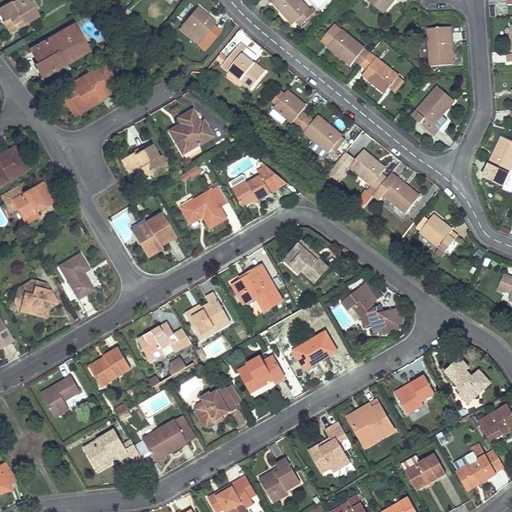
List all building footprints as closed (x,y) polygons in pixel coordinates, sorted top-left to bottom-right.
[(29,0),(17,0),(12,3),(0,9),(0,14),(4,22),(11,18),(17,28),(38,16),(29,0)] [(297,21),(309,10),(299,0),(267,0),(270,3),(272,1),(293,25),(297,21)] [(383,14),(394,0),(366,0),(383,14)] [(197,8),(183,24),(202,40),(200,43),(205,48),(215,36),(209,31),(216,23),(197,8)] [(301,26),(315,13),(311,9),(309,10),(297,21),(301,26)] [(200,43),(202,40),(183,24),(179,29),(198,45),(200,43)] [(47,75),(56,70),(65,65),(62,59),(86,46),(74,25),(32,49),(47,75)] [(452,65),(449,27),(428,29),(431,66),(452,65)] [(342,31),(328,48),(357,71),(385,93),(390,87),(398,76),(370,54),(342,31)] [(226,55),(236,42),(232,39),(222,52),(226,55)] [(251,89),(265,72),(252,62),(242,54),(245,50),(246,49),(240,44),(223,67),(251,89)] [(255,59),(245,50),(242,54),(252,62),(255,59)] [(497,61),(505,61),(505,52),(497,52),(497,61)] [(78,108),(88,102),(99,95),(101,99),(110,94),(96,70),(66,88),(68,91),(78,108)] [(395,91),(403,80),(398,76),(390,87),(395,91)] [(438,87),(412,117),(434,136),(439,130),(433,125),(441,116),(454,101),(438,87)] [(76,115),(101,100),(101,99),(99,95),(88,102),(78,108),(68,91),(63,93),(76,115)] [(329,153),(332,149),(341,138),(342,136),(318,117),(313,121),(308,117),(302,112),(306,107),(287,91),(274,108),(294,125),(291,129),(294,132),(297,128),(298,128),(314,141),(329,153)] [(200,122),(196,116),(192,110),(178,118),(183,127),(171,134),(182,153),(212,136),(203,120),(200,122)] [(439,130),(447,121),(441,116),(433,125),(439,130)] [(335,151),(344,140),(341,138),(332,149),(335,151)] [(495,167),(492,174),(506,180),(509,173),(511,166),(511,142),(502,138),(490,164),(495,167)] [(324,158),(329,153),(314,141),(310,147),(324,158)] [(159,156),(156,150),(152,144),(135,154),(134,152),(125,157),(134,172),(135,172),(141,181),(152,175),(151,174),(166,165),(160,155),(159,156)] [(0,185),(26,170),(20,159),(14,148),(0,155),(0,185)] [(381,174),(385,169),(363,151),(349,167),(378,190),(373,195),(379,200),(383,195),(406,214),(419,197),(391,174),(387,179),(381,174)] [(121,159),(130,174),(134,172),(125,157),(121,159)] [(197,175),(193,169),(185,174),(187,178),(188,180),(197,175)] [(285,185),(264,169),(256,174),(259,178),(246,185),(245,183),(231,191),(241,209),(254,201),(255,203),(268,195),(285,185)] [(176,179),(179,183),(187,178),(185,174),(176,179)] [(18,186),(1,196),(10,212),(17,208),(23,219),(35,212),(45,206),(42,200),(45,197),(44,194),(48,191),(44,184),(23,195),(18,186)] [(216,188),(180,209),(188,223),(200,216),(202,219),(209,229),(225,220),(218,209),(227,205),(216,188)] [(25,223),(37,216),(35,212),(23,219),(25,223)] [(158,244),(159,245),(159,247),(173,238),(159,215),(132,232),(144,252),(158,244)] [(452,232),(453,231),(433,215),(429,221),(423,229),(420,232),(439,248),(445,252),(455,241),(458,237),(452,232)] [(200,216),(188,223),(190,226),(202,219),(200,216)] [(423,229),(429,221),(425,218),(419,226),(423,229)] [(304,239),(296,246),(289,254),(295,259),(293,261),(301,269),(312,281),(327,267),(315,254),(317,252),(304,239)] [(455,241),(445,252),(450,256),(459,244),(455,241)] [(147,257),(161,249),(159,247),(158,244),(144,252),(147,257)] [(442,257),(445,252),(439,248),(436,252),(442,257)] [(284,258),(298,272),(301,269),(293,261),(295,259),(289,254),(284,258)] [(80,256),(60,267),(78,299),(93,291),(83,274),(88,271),(80,256)] [(245,280),(231,288),(242,307),(254,300),(262,313),(280,303),(260,269),(251,273),(253,278),(246,282),(245,280)] [(251,273),(244,277),(245,280),(246,282),(253,278),(251,273)] [(511,277),(504,274),(497,289),(504,292),(505,291),(511,294),(509,300),(511,300),(511,277)] [(35,287),(32,282),(18,290),(22,297),(19,309),(19,311),(39,316),(42,309),(48,311),(58,304),(51,292),(49,291),(35,287)] [(47,285),(32,282),(35,287),(49,291),(47,285)] [(401,331),(396,308),(379,312),(375,307),(372,310),(369,306),(379,299),(372,291),(370,289),(367,286),(365,284),(359,288),(359,289),(349,296),(345,300),(343,298),(338,301),(340,303),(339,304),(346,312),(350,309),(358,320),(361,328),(368,326),(370,334),(379,332),(380,336),(401,331)] [(206,332),(207,333),(207,334),(230,322),(213,294),(205,298),(209,305),(200,310),(201,312),(188,320),(198,337),(206,332)] [(188,320),(201,312),(200,310),(198,307),(185,314),(188,320)] [(48,311),(42,309),(39,316),(45,319),(48,311)] [(0,349),(12,342),(0,323),(0,349)] [(176,352),(190,344),(181,328),(172,334),(166,324),(137,340),(147,357),(169,344),(174,353),(176,352)] [(301,367),(310,362),(318,357),(320,360),(335,351),(323,332),(291,351),(301,367)] [(118,349),(110,353),(103,357),(106,361),(90,371),(99,386),(129,369),(118,349)] [(174,353),(165,358),(169,364),(180,358),(176,352),(174,353)] [(103,357),(87,366),(90,371),(106,361),(103,357)] [(301,367),(303,370),(320,360),(318,357),(310,362),(301,367)] [(185,368),(180,358),(169,364),(170,365),(169,369),(167,370),(171,375),(171,376),(185,368)] [(239,377),(249,394),(263,386),(259,380),(266,376),(269,382),(271,384),(281,379),(270,359),(262,363),(258,359),(246,366),(249,371),(239,377)] [(470,370),(460,359),(446,373),(460,388),(458,389),(462,394),(460,396),(466,402),(488,382),(479,372),(472,378),(467,373),(470,370)] [(246,366),(236,372),(239,377),(249,371),(246,366)] [(54,418),(61,413),(68,409),(64,401),(79,392),(70,376),(40,393),(54,418)] [(159,383),(155,376),(148,381),(151,387),(159,383)] [(266,376),(259,380),(263,386),(269,382),(266,376)] [(433,394),(428,385),(422,376),(409,384),(411,387),(395,397),(407,416),(423,406),(420,402),(433,394)] [(491,385),(488,382),(466,402),(469,406),(491,385)] [(409,384),(393,394),(395,397),(411,387),(409,384)] [(224,392),(222,388),(208,396),(207,395),(199,398),(202,404),(194,408),(192,413),(201,428),(207,429),(216,424),(214,421),(220,418),(234,409),(233,407),(239,404),(241,402),(232,387),(224,392)] [(371,409),(361,415),(351,421),(361,441),(374,433),(378,440),(394,431),(377,401),(369,405),(371,409)] [(124,403),(114,409),(118,415),(128,410),(124,403)] [(369,405),(348,417),(351,421),(361,415),(371,409),(369,405)] [(497,432),(499,431),(501,430),(503,434),(511,429),(511,412),(508,406),(479,423),(485,433),(494,428),(497,432)] [(183,416),(176,420),(183,433),(191,428),(183,416)] [(154,457),(162,452),(170,448),(172,451),(196,437),(191,428),(183,433),(176,420),(144,439),(154,457)] [(347,439),(339,425),(326,432),(330,440),(332,444),(319,451),(318,447),(309,452),(322,475),(331,470),(333,474),(351,464),(339,443),(347,439)] [(485,433),(488,438),(497,432),(494,428),(485,433)] [(140,461),(128,441),(120,446),(111,433),(94,442),(96,446),(86,452),(92,461),(89,463),(94,473),(107,466),(108,459),(113,457),(119,466),(127,469),(140,461)] [(361,441),(365,447),(378,440),(374,433),(361,441)] [(332,444),(330,440),(318,447),(319,451),(332,444)] [(94,442),(81,450),(89,463),(92,461),(86,452),(96,446),(94,442)] [(472,465),(458,473),(467,488),(480,480),(482,484),(498,475),(497,473),(506,467),(496,451),(487,456),(481,444),(472,450),(475,453),(468,457),(472,465)] [(154,457),(156,461),(172,451),(170,448),(162,452),(154,457)] [(428,479),(429,481),(430,483),(447,473),(435,454),(406,472),(415,487),(428,479)] [(289,493),(288,492),(287,491),(299,483),(284,459),(276,464),(278,468),(259,480),(269,496),(276,492),(280,499),(289,493)] [(0,491),(6,488),(5,485),(13,480),(3,464),(0,465),(0,491)] [(246,476),(237,482),(208,500),(215,511),(222,511),(224,511),(228,511),(229,511),(228,511),(246,511),(245,509),(254,504),(251,498),(256,495),(246,476)] [(452,486),(457,484),(454,477),(440,482),(448,503),(447,504),(449,508),(459,504),(452,486)] [(415,487),(417,491),(430,483),(429,481),(428,479),(415,487)] [(467,488),(469,491),(482,484),(480,480),(467,488)] [(269,496),(273,503),(280,499),(276,492),(269,496)] [(367,511),(357,495),(349,500),(350,501),(354,507),(345,511),(367,511)] [(417,511),(409,497),(384,511),(417,511)] [(350,501),(332,511),(345,511),(354,507),(350,501)]
